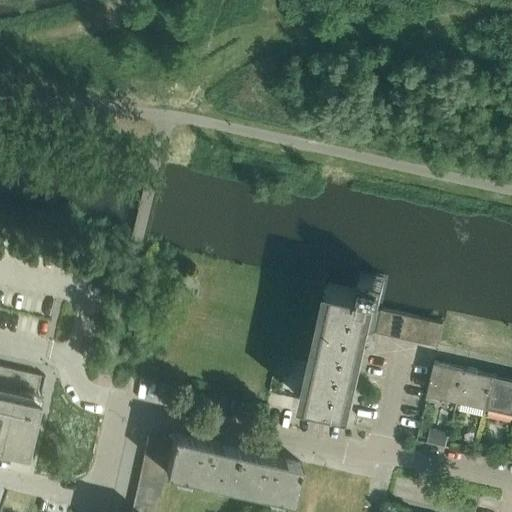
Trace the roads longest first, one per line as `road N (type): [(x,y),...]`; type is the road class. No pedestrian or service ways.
road 1 (residential): [(379,454),(339,453),(120,402)]
road 2 (residential): [(511,482),(379,454)]
